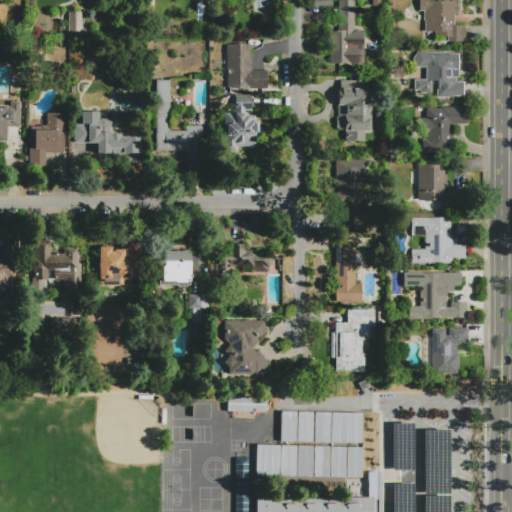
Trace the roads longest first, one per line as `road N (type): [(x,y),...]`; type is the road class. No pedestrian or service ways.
road 1 (tertiary): [(499,511),(500,0)]
road 2 (residential): [(294,337),(295,0)]
road 3 (residential): [(292,195),(0,198)]
